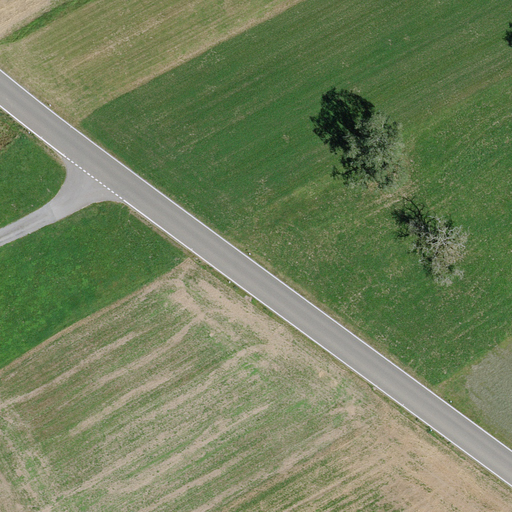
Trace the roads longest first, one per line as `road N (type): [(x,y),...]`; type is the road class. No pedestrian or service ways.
road 1 (tertiary): [(511,465),(0,86)]
road 2 (track): [(105,167),(69,200),(0,236)]
